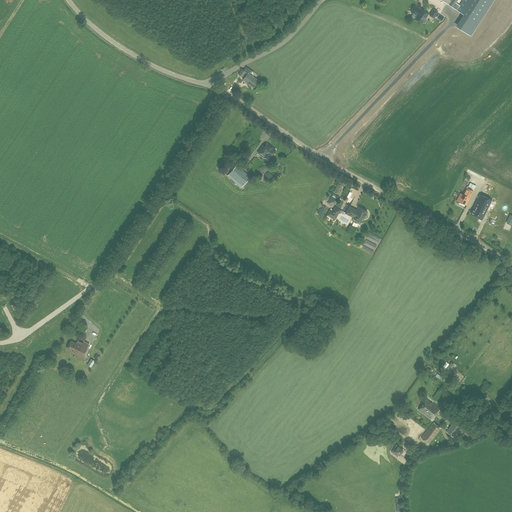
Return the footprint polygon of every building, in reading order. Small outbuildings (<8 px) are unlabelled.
[(456,4),(454,7),(467,15),(459,27),(471,36),(492,0),(460,0),(457,5),(456,4)] [(398,2),(394,8),(399,11),(402,13),(406,7),(398,2)] [(415,5),(410,12),(417,16),(415,19),(422,23),(422,22),(424,24),(425,23),(427,20),(427,19),(425,18),(428,14),(422,9),(415,5)] [(429,15),(434,18),(438,12),(433,9),(429,15)] [(254,87),(255,86),(257,88),(260,84),(258,82),(259,81),(242,69),(239,74),(242,77),(243,76),(245,77),(243,80),(254,87)] [(263,145),(258,153),(264,157),(267,154),(271,157),(272,156),(273,156),(274,155),(274,154),(273,154),(276,150),(272,147),(272,146),(270,145),(269,145),(266,144),(265,146),(263,145)] [(511,169),(510,168),(511,166),(511,158),(480,145),(479,147),(475,152),(474,155),(476,156),(470,170),(476,175),(482,178),(483,179),(482,181),(491,185),(498,188),(507,195),(511,197),(511,169)] [(251,177),(237,165),(229,174),(242,186),(251,177)] [(469,189),(467,188),(463,195),(460,193),(456,200),(466,205),(473,191),(476,186),(472,184),(469,189)] [(482,220),(487,209),(492,200),(480,194),(474,206),(475,206),(473,209),(472,209),(470,213),(482,220)] [(336,207),(340,201),(335,198),(331,203),(336,207)] [(488,217),(486,225),(509,236),(510,234),(511,232),(511,229),(511,230),(511,225),(511,224),(511,214),(504,213),(505,215),(508,216),(506,217),(504,216),(503,215),(503,213),(501,210),(500,211),(499,209),(497,208),(496,212),(493,211),(496,204),(495,202),(492,201),(491,204),(490,208),(494,210),(490,212),(488,217)] [(359,207),(358,211),(349,206),(346,213),(354,217),(353,218),(361,222),(364,218),(365,218),(366,218),(367,218),(368,216),(368,215),(367,214),(366,213),(367,211),(359,207)] [(83,357),(87,348),(83,347),(88,337),(83,335),(80,342),(79,343),(75,343),(71,341),(68,346),(67,347),(67,348),(68,348),(68,349),(69,349),(74,352),(83,357)] [(439,408),(427,399),(418,410),(431,419),(439,408)] [(460,420),(457,422),(464,429),(466,427),(460,420)] [(429,444),(437,434),(440,430),(441,428),(433,422),(421,438),(429,444)] [(454,422),(446,432),(454,438),(462,427),(454,422)] [(399,447),(394,453),(401,458),(406,452),(399,447)]
